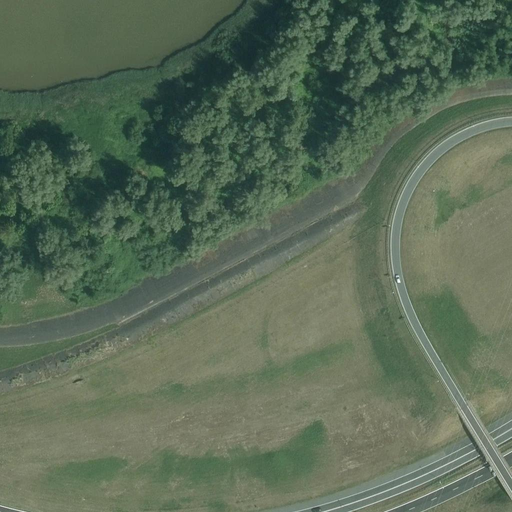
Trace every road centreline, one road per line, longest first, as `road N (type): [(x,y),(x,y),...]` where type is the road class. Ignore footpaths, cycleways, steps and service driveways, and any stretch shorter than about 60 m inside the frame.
road 1 (motorway): [(511,486),(415,326),(394,245),(404,199),(427,161),(467,134),(511,123)]
road 2 (trunk): [(511,432),(336,511)]
road 3 (motorway): [(404,511),(511,459)]
